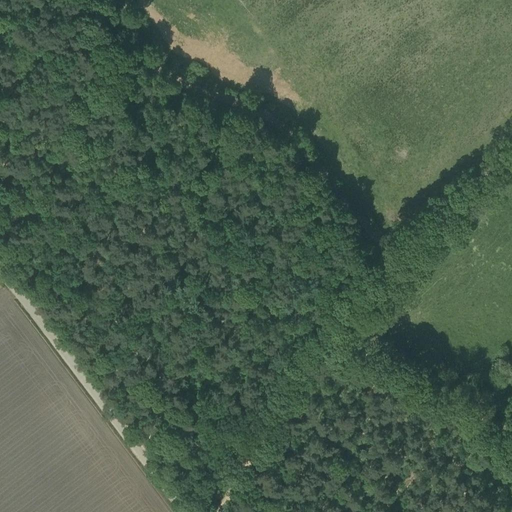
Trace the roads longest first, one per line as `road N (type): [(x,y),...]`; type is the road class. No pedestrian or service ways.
road 1 (unclassified): [(187,511),(0,272)]
road 2 (track): [(324,332),(511,430)]
road 3 (track): [(116,0),(163,72),(255,109)]
road 4 (track): [(394,260),(511,155)]
